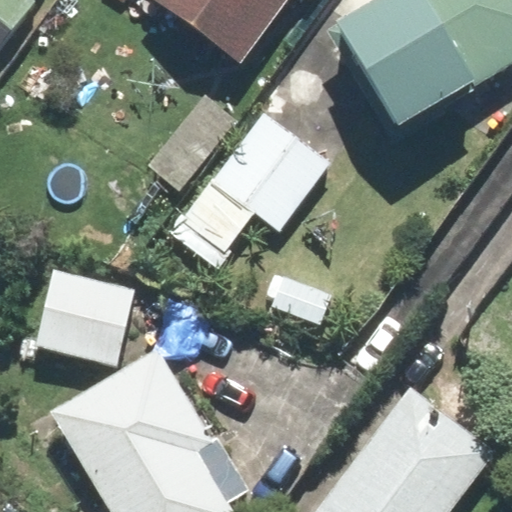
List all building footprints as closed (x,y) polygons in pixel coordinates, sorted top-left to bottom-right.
[(0,0),(0,45),(33,4),(28,0),(0,0)] [(141,0),(138,5),(239,75),(290,0),(293,0),(309,11),(316,0),(141,0)] [(386,146),(511,67),(511,0),(390,0),(321,43),(386,146)] [(237,128),(204,101),(147,171),(179,197),(237,128)] [(279,236),(328,171),(259,119),(179,225),(221,257),(253,216),(279,236)] [(329,297),(275,275),(262,308),(316,330),(329,297)] [(131,296),(48,276),(29,352),(113,372),(131,296)] [(210,449),(157,356),(52,416),(106,511),(226,511),(195,458),(210,449)] [(494,407),(453,376),(430,406),(472,437),(494,407)] [(453,511),(493,458),(406,393),(317,511),(453,511)]
